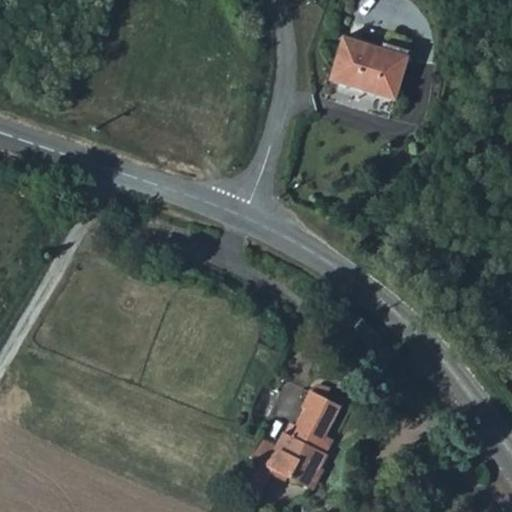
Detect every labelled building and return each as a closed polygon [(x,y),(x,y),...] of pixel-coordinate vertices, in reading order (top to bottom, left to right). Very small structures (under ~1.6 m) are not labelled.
[(398,84),(410,42),(345,23),(333,63),(398,84)] [(326,457),(315,451),(338,407),(310,392),(301,409),(306,412),(291,438),(289,437),(282,454),(319,469),(326,457)] [(315,451),(326,457),(350,416),(351,414),(338,407),(315,451)] [(308,490),(319,469),(282,454),(254,443),(247,458),(257,463),(273,471),(308,490)] [(248,486),(261,493),(273,471),(257,463),(248,486)] [(253,509),(261,493),(248,486),(241,504),(253,509)]
